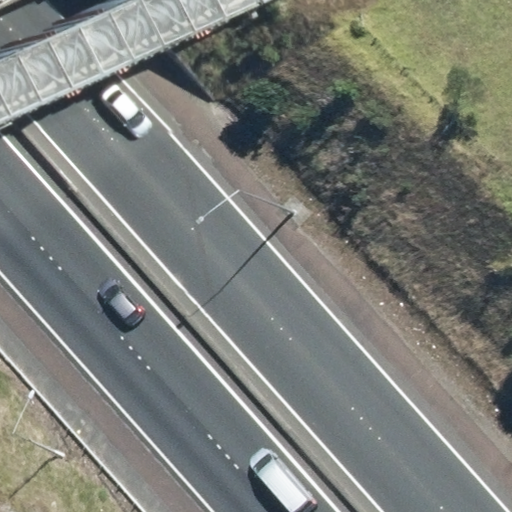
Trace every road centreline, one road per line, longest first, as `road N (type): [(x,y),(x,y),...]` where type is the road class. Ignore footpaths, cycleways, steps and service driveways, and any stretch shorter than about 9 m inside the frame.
road 1 (motorway): [(0,7),(454,511)]
road 2 (motorway): [(262,511),(0,220)]
